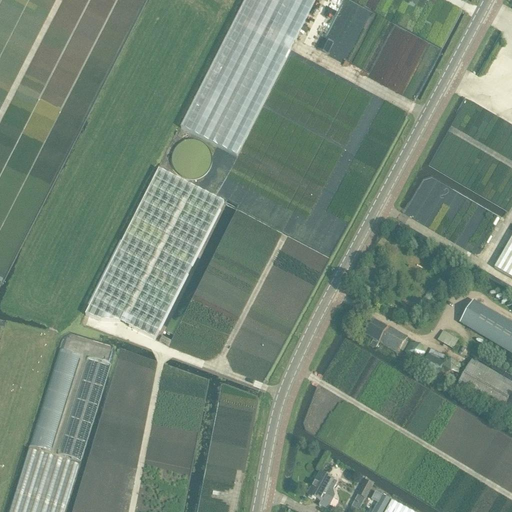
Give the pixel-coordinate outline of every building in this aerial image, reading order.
[(246,0),(181,129),(237,157),(316,0),(246,0)] [(327,55),(333,43),(324,39),(318,50),(327,55)] [(159,171),(86,316),(89,317),(101,322),(119,323),(155,341),(224,204),(159,171)] [(511,279),(511,238),(494,269),(511,279)] [(511,327),(472,304),(461,323),(511,353),(511,327)] [(371,345),(376,348),(379,344),(385,347),(397,355),(401,349),(406,353),(406,358),(410,363),(421,364),(426,354),(420,345),(410,345),(405,342),(407,338),(387,327),(386,328),(373,321),(364,336),(373,341),(371,345)] [(453,350),(459,340),(444,331),(438,340),(453,350)] [(162,338),(160,343),(168,347),(171,342),(162,338)] [(30,446),(51,452),(81,356),(60,349),(30,446)] [(419,369),(434,379),(447,358),(431,349),(419,369)] [(511,394),(511,383),(472,360),(456,388),(500,414),(511,394)] [(450,361),(445,363),(444,363),(441,369),(441,377),(449,382),(458,378),(460,366),(452,362),(450,361)] [(9,511),(64,511),(78,466),(29,451),(9,511)] [(308,496),(321,503),(319,506),(328,511),(335,497),(333,491),(337,483),(320,474),(308,496)] [(364,481),(360,488),(369,493),(373,486),(364,481)] [(378,504),(373,511),(383,511),(390,501),(375,493),(371,500),(378,504)] [(409,511),(392,502),(386,511),(409,511)]
